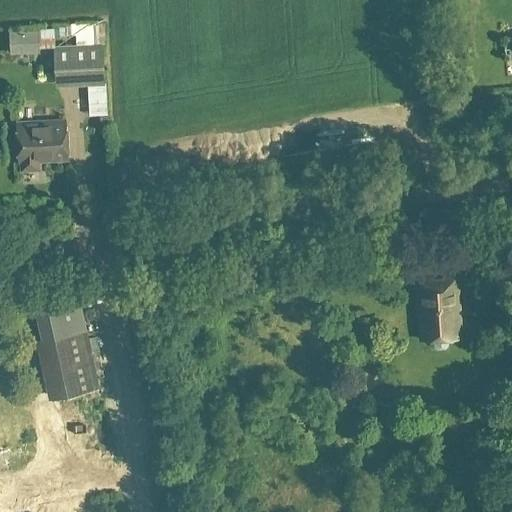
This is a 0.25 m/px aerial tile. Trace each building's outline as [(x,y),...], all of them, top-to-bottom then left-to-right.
[(79,26),(79,47),(100,46),(99,26),(79,26)] [(45,48),(61,47),(60,29),(44,30),(45,48)] [(10,35),(10,48),(40,46),(40,32),(10,34),(10,35)] [(51,88),(93,86),(94,118),(113,117),(110,62),(50,65),(51,88)] [(39,162),(67,161),(65,121),(17,123),(20,163),(21,163),(21,171),(40,170),(39,162)] [(421,341),(433,340),(434,347),(436,349),(445,349),(449,345),(448,339),(461,338),(457,278),(417,281),(421,341)] [(50,349),(66,475),(115,468),(98,342),(50,349)] [(60,511),(57,495),(18,503),(19,511),(60,511)]
